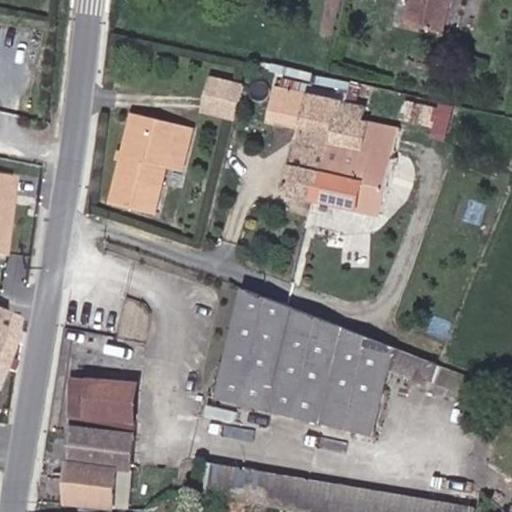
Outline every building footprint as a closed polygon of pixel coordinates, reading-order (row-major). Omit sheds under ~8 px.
[(402,0),(397,19),(436,30),(445,0),(402,0)] [(236,119),(247,83),(212,72),(201,108),(236,119)] [(289,185),(312,190),(331,96),(308,91),(299,134),(289,185)] [(312,190),(385,206),(402,127),(353,116),(356,101),(331,96),(312,190)] [(410,98),(406,125),(454,132),(458,105),(410,98)] [(132,127),(178,139),(182,122),(136,110),(132,127)] [(177,166),(188,169),(199,127),(182,122),(178,139),(132,127),(113,196),(166,211),(177,166)] [(202,402),(356,459),(399,352),(246,292),(202,402)] [(9,317),(0,313),(0,357),(7,338),(9,317)] [(77,433),(136,436),(139,382),(78,378),(77,433)] [(122,466),(135,466),(136,436),(77,433),(74,497),(120,500),(122,466)] [(205,493),(320,511),(473,511),(475,503),(210,460),(205,493)]
